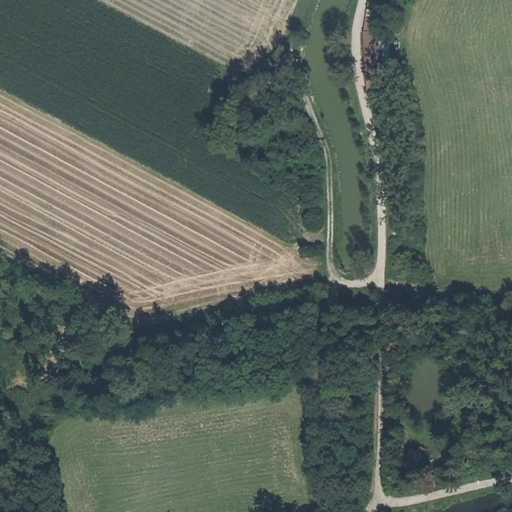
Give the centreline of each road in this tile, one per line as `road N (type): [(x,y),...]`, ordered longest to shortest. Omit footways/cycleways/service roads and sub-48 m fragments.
road 1 (track): [(511,479),(377,503),(379,178),(353,37),(362,0)]
road 2 (track): [(311,0),(290,51),(324,169),(331,285),(380,280)]
